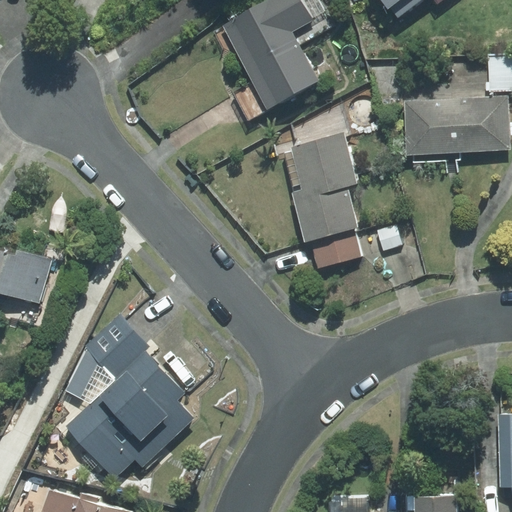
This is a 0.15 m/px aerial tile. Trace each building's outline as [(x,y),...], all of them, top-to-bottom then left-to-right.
[(268,0),(226,25),(273,108),(325,79),(297,31),(319,19),(308,0),(268,0)] [(390,0),(403,17),(424,0),(390,0)] [(410,154),(511,149),(511,94),(408,99),(410,154)] [(363,182),(348,131),(294,147),(306,188),(296,191),(310,241),(313,240),(321,267),(365,254),(357,227),(364,225),(352,185),(363,182)] [(22,254),(0,247),(0,289),(44,302),(57,258),(23,248),(22,254)] [(118,378),(69,425),(119,478),(139,459),(146,467),(200,417),(182,399),(190,392),(149,349),(152,346),(122,314),(87,346),(89,348),(82,355),(103,377),(110,370),(118,378)] [(511,413),(503,414),(504,499),(511,498),(511,413)] [(137,511),(138,510),(102,502),(103,496),(85,491),(83,496),(53,489),(47,511),(137,511)] [(465,511),(466,495),(423,494),(423,511),(465,511)]
